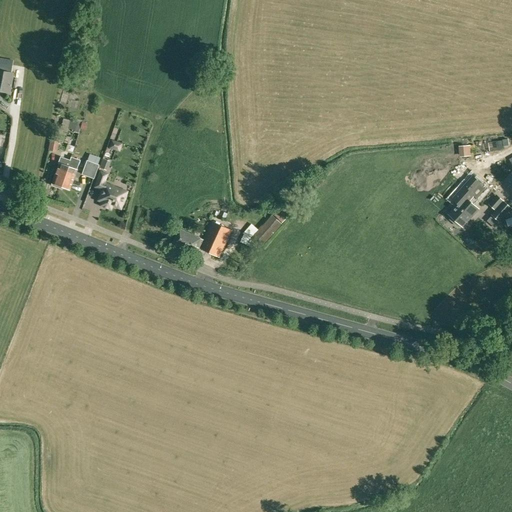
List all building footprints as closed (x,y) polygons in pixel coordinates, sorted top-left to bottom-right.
[(0,91),(10,93),(14,73),(0,71),(0,91)] [(63,119),(61,127),(72,129),(71,132),(79,133),(81,122),(77,121),(76,122),(63,119)] [(56,152),(60,134),(52,132),(48,150),(56,152)] [(462,156),(470,156),(469,146),(462,146),(462,156)] [(57,188),(58,186),(69,190),(80,160),(71,157),(70,160),(60,157),(57,163),(59,164),(51,185),(57,188)] [(98,165),(86,161),(82,174),(93,178),(98,165)] [(106,175),(100,172),(94,187),(102,190),(98,200),(102,202),(101,205),(110,209),(111,205),(120,208),(121,204),(123,204),(125,197),(124,196),(126,192),(112,187),(112,186),(103,183),(106,175)] [(489,204),(496,210),(492,215),(499,221),(511,208),(497,195),(489,204)] [(460,226),(461,225),(463,226),(468,220),(466,219),(472,213),(473,214),(478,209),(470,202),(465,197),(449,214),(451,216),(450,217),(450,219),(452,221),(458,226),(460,226)] [(250,239),(251,240),(260,248),(282,223),(288,216),(278,206),(271,213),(273,215),(272,214),(250,239)] [(219,257),(232,230),(212,221),(204,240),(180,229),(173,243),(194,253),(197,247),(219,257)] [(251,240),(250,239),(243,236),(240,242),(248,245),(251,240)]
